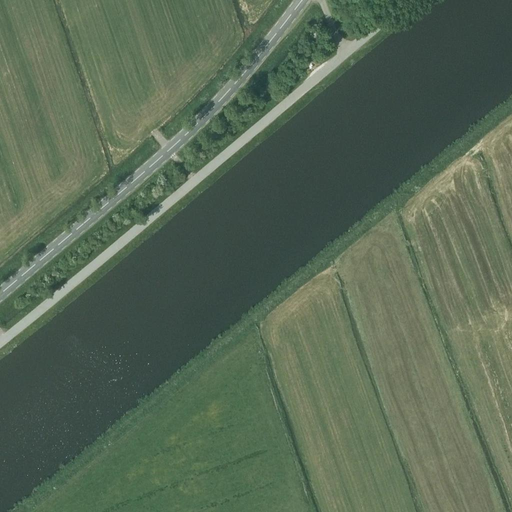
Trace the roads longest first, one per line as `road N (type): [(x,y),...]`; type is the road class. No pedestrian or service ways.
road 1 (unclassified): [(0,341),(404,0)]
road 2 (tertiary): [(0,294),(170,150),(269,47),(302,0)]
